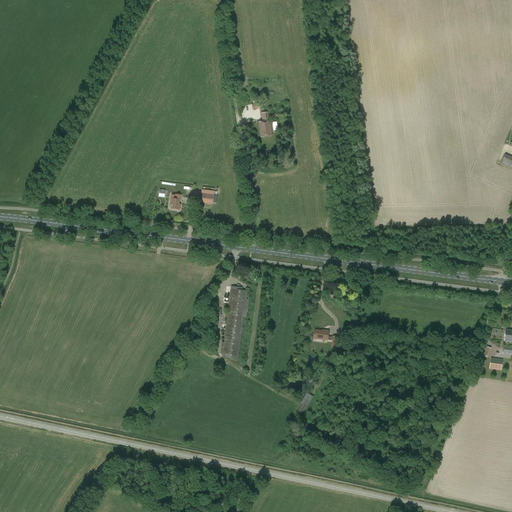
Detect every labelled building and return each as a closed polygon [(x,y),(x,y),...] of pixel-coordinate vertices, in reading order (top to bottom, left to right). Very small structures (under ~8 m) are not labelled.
[(261,137),(272,135),(270,121),(269,121),(268,113),(261,113),(262,122),(259,123),(261,137)] [(511,169),(511,157),(505,155),(500,165),(511,169)] [(178,210),(179,201),(180,201),(181,195),(175,194),(175,195),(171,195),(171,199),(170,205),(171,206),(171,209),(178,210)] [(214,196),(201,194),(200,203),(213,205),(214,196)] [(231,286),(230,289),(222,358),(238,360),(244,318),(246,318),(247,312),(248,312),(249,300),(246,299),(247,291),(241,290),(242,288),(231,286)] [(328,340),(332,341),(333,337),(328,337),(329,331),(324,331),(324,332),(315,330),(314,339),(318,339),(319,339),(328,340)] [(333,337),(332,341),(331,347),(340,348),(342,337),(338,337),(333,336),(333,337)] [(511,355),(511,346),(503,346),(502,354),(511,355)] [(501,371),(502,360),(491,358),(489,369),(501,371)] [(307,392),(300,403),(307,408),(314,397),(307,392)] [(387,480),(390,474),(383,469),(380,475),(387,480)]
